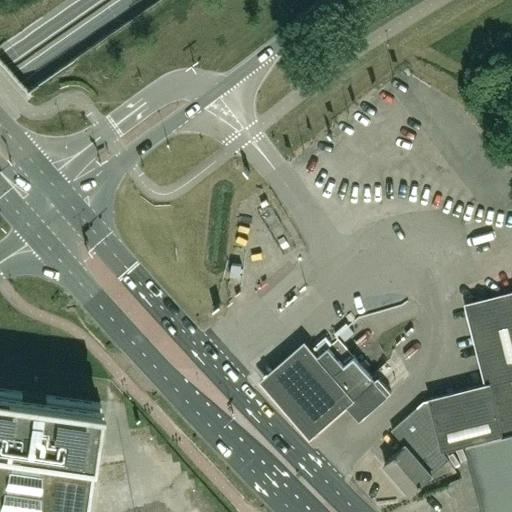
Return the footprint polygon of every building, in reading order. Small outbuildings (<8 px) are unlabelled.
[(396,113),(405,100),(391,90),(382,102),(396,113)] [(232,263),(231,275),(240,276),(242,264),(232,263)] [(469,307),(488,385),(503,436),(511,433),(511,296),(469,307)] [(326,382),(350,410),(359,420),(387,395),(338,338),(306,366),(322,385),(326,382)] [(404,365),(389,374),(399,390),(414,381),(404,365)] [(410,494),(424,482),(448,461),(443,452),(465,446),(503,436),(488,385),(428,400),(429,406),(414,410),(391,431),(404,446),(384,464),(410,494)] [(84,511),(100,403),(45,395),(44,399),(20,395),(20,391),(0,388),(0,511),(84,511)] [(511,511),(511,433),(503,436),(465,446),(482,511),(511,511)]
